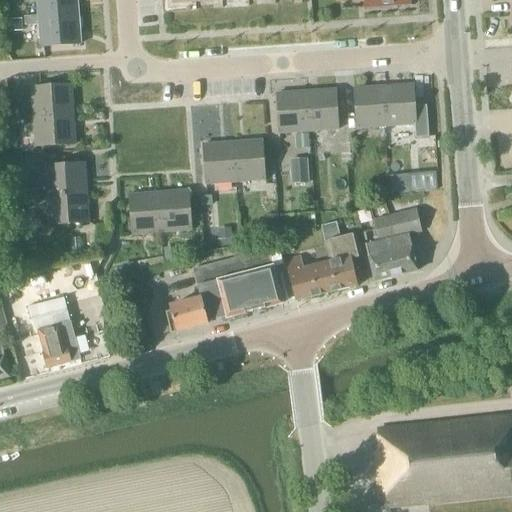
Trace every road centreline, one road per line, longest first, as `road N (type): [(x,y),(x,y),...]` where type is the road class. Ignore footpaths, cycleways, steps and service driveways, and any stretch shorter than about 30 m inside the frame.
road 1 (residential): [(132,60),(148,71),(455,52)]
road 2 (tertiary): [(0,401),(295,328)]
road 3 (tertiary): [(480,280),(455,52)]
road 4 (tertiary): [(295,328),(480,280)]
road 5 (tertiary): [(319,511),(295,328)]
road 6 (residential): [(0,69),(132,60)]
